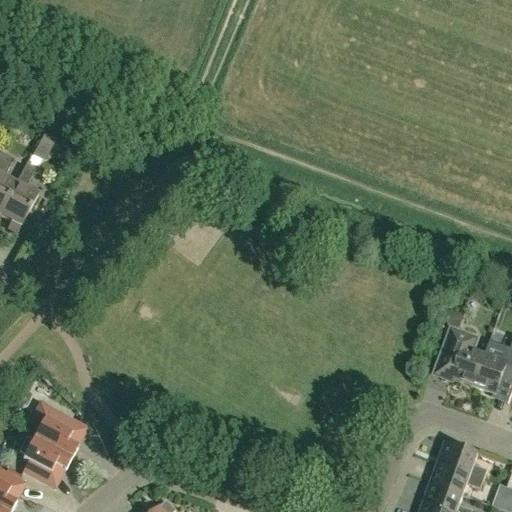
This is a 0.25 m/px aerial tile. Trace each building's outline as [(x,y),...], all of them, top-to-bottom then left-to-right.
[(39,146),(50,152),(56,141),(44,135),(39,146)] [(0,214),(16,186),(15,186),(3,179),(13,161),(0,154),(0,214)] [(0,214),(0,218),(11,224),(7,231),(16,236),(20,229),(21,229),(38,198),(24,191),(34,173),(25,168),(15,186),(16,186),(0,214)] [(474,388),(486,355),(466,348),(470,337),(454,331),(438,375),(474,388)] [(499,388),(511,392),(511,344),(506,363),(486,355),(474,388),(495,396),(499,388)] [(33,440),(71,461),(78,448),(72,445),(82,427),(40,404),(29,424),(39,430),(33,440)] [(65,473),(71,461),(33,440),(32,443),(26,441),(19,454),(24,457),(22,461),(28,463),(22,474),(49,489),(59,470),(65,473)] [(437,465),(484,482),(487,472),(474,467),(478,456),(445,444),(437,465)] [(480,492),(484,482),(437,465),(430,485),(463,497),(467,487),(480,492)] [(0,510),(3,511),(11,511),(16,504),(11,501),(21,482),(0,471),(0,510)] [(471,511),(459,508),(463,497),(430,485),(422,505),(440,511),(471,511)]
